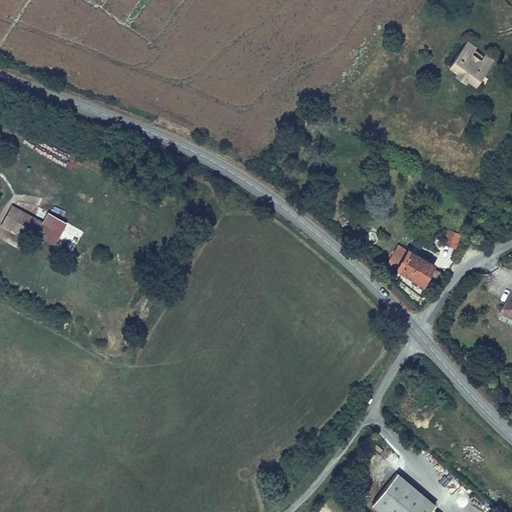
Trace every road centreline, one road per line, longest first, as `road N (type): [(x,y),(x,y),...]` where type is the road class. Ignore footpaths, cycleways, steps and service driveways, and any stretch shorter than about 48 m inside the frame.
road 1 (tertiary): [(415,331),(308,226),(251,185),(150,133),(0,79)]
road 2 (tertiary): [(511,437),(415,331)]
road 3 (unclassified): [(415,331),(464,270),(511,243)]
